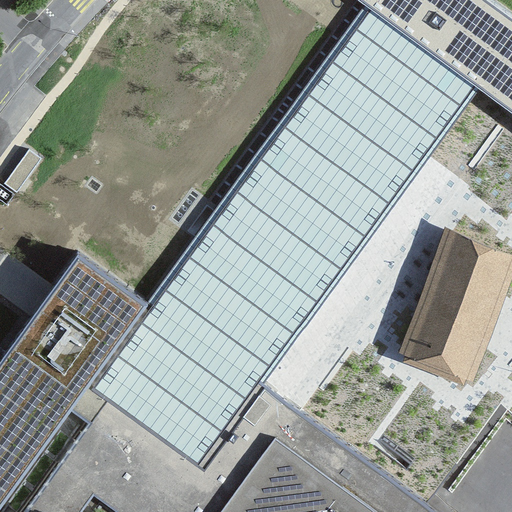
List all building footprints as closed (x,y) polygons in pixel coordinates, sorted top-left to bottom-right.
[(131,47),(175,0),(129,0),(107,24),(131,47)] [(511,14),(492,0),(371,0),(376,4),(479,80),(511,104),(511,14)] [(101,385),(202,459),(266,373),(280,354),(479,80),(376,4),(179,279),(159,306),(101,385)] [(466,385),(511,258),(511,248),(452,229),(406,362),(466,385)] [(82,250),(0,361),(0,511),(5,511),(101,385),(159,306),(82,250)] [(202,459),(101,385),(5,511),(454,511),(266,373),(202,459)]
